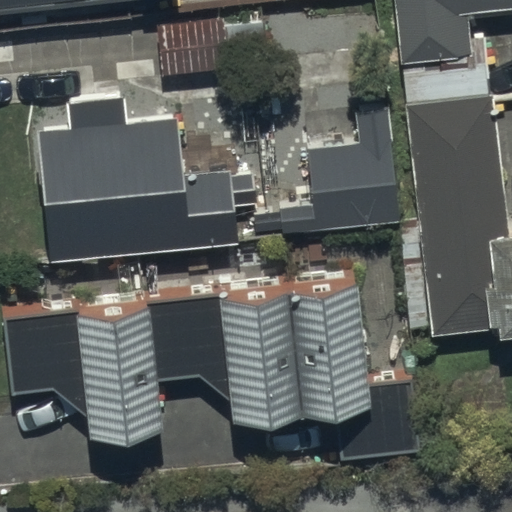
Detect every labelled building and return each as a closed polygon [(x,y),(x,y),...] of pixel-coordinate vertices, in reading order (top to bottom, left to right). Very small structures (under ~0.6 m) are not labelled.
[(0,0),(0,12),(122,0),(0,0)] [(390,0),(395,36),(466,29),(462,0),(390,0)] [(224,4),(157,8),(160,59),(227,55),(224,4)] [(511,199),(496,73),(402,84),(430,312),(511,302),(511,199)] [(67,105),(35,108),(48,240),(233,221),(226,153),(182,157),(175,95),(125,100),(123,77),(64,83),(67,105)] [(408,205),(396,88),(356,92),(359,127),(309,132),(314,189),(279,192),(282,218),(408,205)] [(348,276),(273,284),(291,406),(328,402),(336,452),(418,442),(408,374),(362,377),(348,276)] [(273,284),(136,297),(148,379),(189,373),(220,395),(220,412),(291,406),(273,284)] [(136,297),(0,310),(9,386),(48,385),(75,405),(78,428),(154,422),(148,379),(136,297)]
